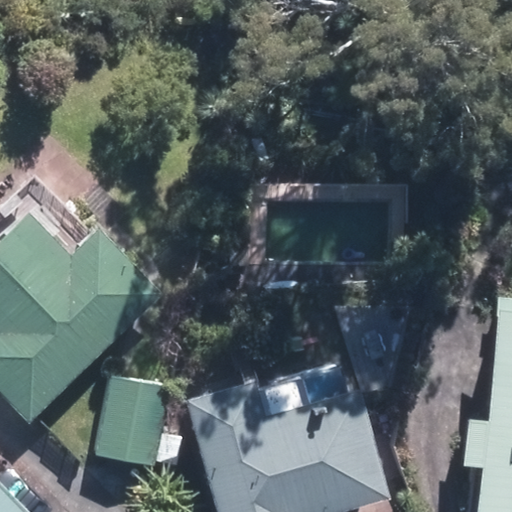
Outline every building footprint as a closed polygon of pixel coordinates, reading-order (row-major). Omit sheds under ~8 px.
[(391,164),(230,159),(227,262),(389,267),(391,164)] [(0,406),(19,425),(147,296),(75,225),(48,252),(4,209),(0,213),(0,406)] [(511,511),(511,313),(473,311),(468,421),(445,420),(443,465),(466,466),(463,511),(511,511)] [(156,381),(98,374),(88,455),(146,462),(156,381)] [(227,380),(157,400),(189,511),(312,511),(362,498),(330,386),(237,413),(227,380)] [(0,511),(12,511),(0,499),(0,511)]
